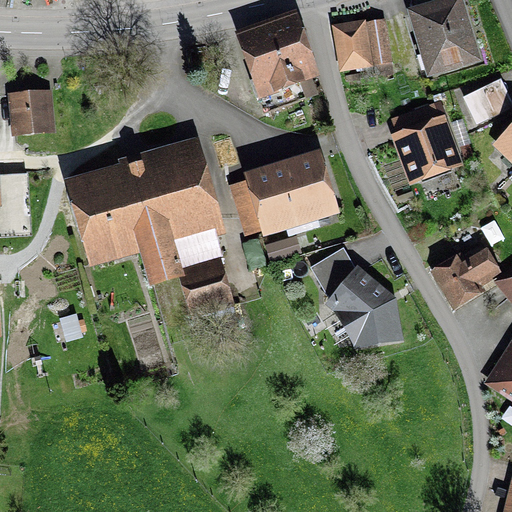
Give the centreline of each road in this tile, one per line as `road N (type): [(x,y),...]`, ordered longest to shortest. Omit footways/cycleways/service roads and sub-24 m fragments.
road 1 (residential): [(310,0),(349,153),(474,383),(482,452),(469,511)]
road 2 (secondary): [(0,31),(131,28),(280,0)]
